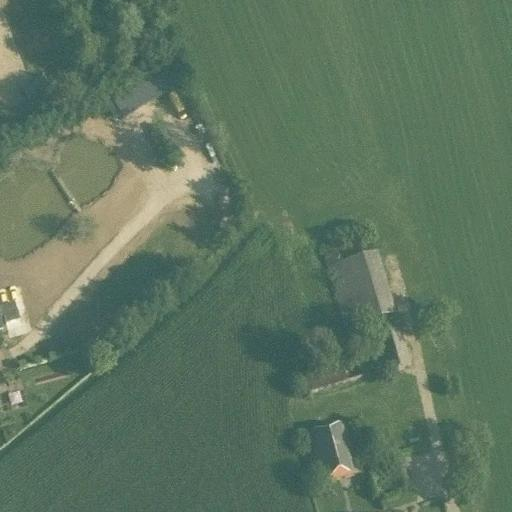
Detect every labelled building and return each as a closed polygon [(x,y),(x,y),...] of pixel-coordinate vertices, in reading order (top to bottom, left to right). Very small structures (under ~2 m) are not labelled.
[(43,75),(22,87),(30,101),(51,89),(43,75)] [(322,259),(344,332),(394,318),(372,244),(322,259)] [(386,374),(410,367),(399,332),(375,339),(386,374)] [(292,374),(299,398),(362,379),(357,360),(313,373),(312,368),(292,374)] [(304,491),(308,510),(343,501),(339,483),(348,480),(350,485),(374,479),(371,466),(360,469),(348,426),(302,438),(315,488),(304,491)]
